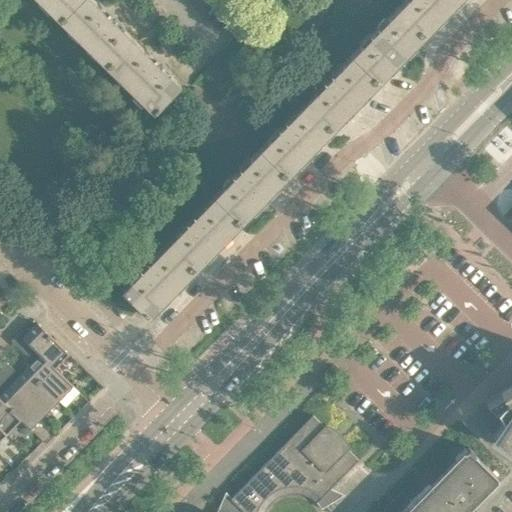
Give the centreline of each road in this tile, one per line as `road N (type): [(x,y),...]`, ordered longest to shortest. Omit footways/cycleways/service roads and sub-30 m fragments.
road 1 (residential): [(133,374),(507,0)]
road 2 (secondary): [(182,422),(430,162)]
road 3 (residential): [(0,507),(133,374)]
road 4 (residential): [(133,374),(0,242)]
road 5 (secondary): [(89,511),(182,422)]
